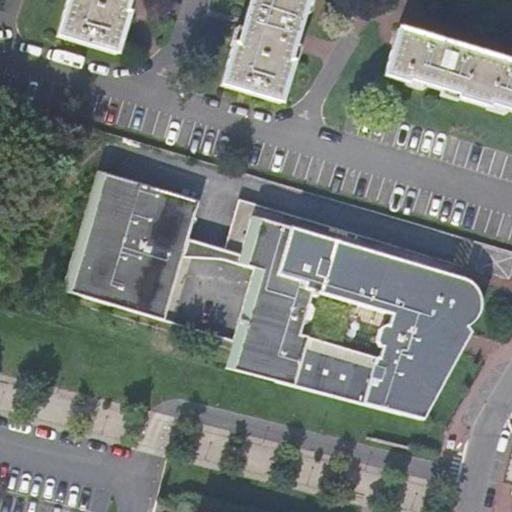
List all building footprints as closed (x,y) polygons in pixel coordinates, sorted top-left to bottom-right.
[(65,0),(54,36),(115,54),(127,14),(124,13),(127,0),(65,0)] [(218,86),(278,103),(291,63),(287,62),(304,0),(247,0),(234,45),(231,44),(218,86)] [(511,63),(395,28),(379,76),(404,84),(405,82),(453,96),(453,99),(486,108),(488,106),(511,113),(511,63)] [(249,269),(223,367),(249,373),(291,383),(335,394),(395,409),(422,415),(441,386),(462,354),(473,337),(463,323),(470,314),(473,303),(473,292),(473,291),(468,284),(460,277),(451,272),(246,217),(244,223),(235,253),(220,250),(183,241),(192,208),(193,203),(90,174),(90,177),(57,294),(162,322),(177,261),(216,260),(249,269)] [(246,212),(229,208),(225,225),(220,250),(235,253),(244,223),(246,217),(246,212)] [(206,511),(158,500),(154,511),(206,511)]
